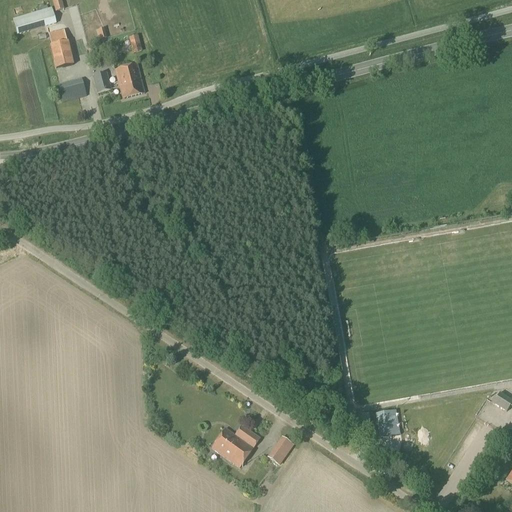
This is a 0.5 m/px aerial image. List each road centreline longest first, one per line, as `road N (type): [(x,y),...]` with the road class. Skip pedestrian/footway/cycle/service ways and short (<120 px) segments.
road 1 (secondary): [(0,162),(511,31)]
road 2 (unclassified): [(427,511),(0,227)]
